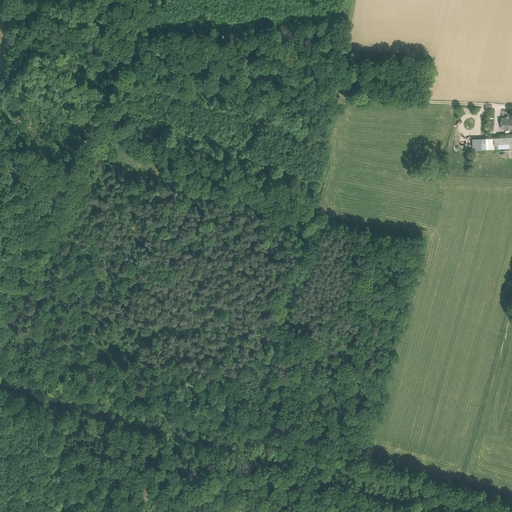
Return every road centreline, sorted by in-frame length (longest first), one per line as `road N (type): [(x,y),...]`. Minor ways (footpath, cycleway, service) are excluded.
road 1 (track): [(0,351),(511,495)]
road 2 (track): [(486,105),(324,95),(12,14)]
road 3 (track): [(0,397),(401,511)]
road 4 (track): [(138,45),(96,191),(80,215),(0,207)]
